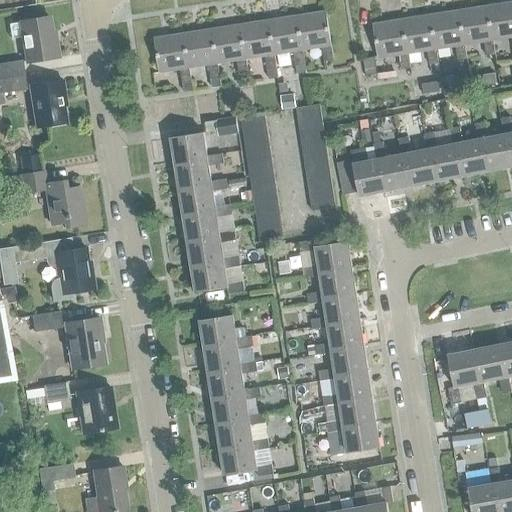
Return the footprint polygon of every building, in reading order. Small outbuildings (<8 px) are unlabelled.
[(511,3),(487,7),(493,40),(511,37),(511,38),(511,3)] [(492,40),(493,40),(487,7),(458,12),(463,45),(483,42),(485,57),(495,55),(492,40)] [(466,60),(463,45),(458,12),(430,16),(435,49),(455,46),(457,61),(466,60)] [(333,60),(326,13),(299,17),(304,51),(323,48),(325,62),(333,60)] [(435,50),(435,49),(430,16),(402,21),(408,55),(427,52),(429,66),(438,65),(435,50)] [(304,51),(299,17),(270,22),(275,56),(294,53),(297,75),(307,73),(304,51)] [(23,38),(27,63),(57,58),(55,42),(52,43),(48,18),(20,23),(20,24),(9,25),(12,40),(23,38)] [(410,69),(408,55),(402,21),(373,25),(378,59),(398,56),(400,71),(410,69)] [(275,56),(270,22),(243,26),(248,59),(266,57),(270,80),(279,79),(275,56)] [(248,59),(243,26),(213,30),(218,64),(238,61),(240,75),(250,74),(248,59)] [(218,64),(213,30),(186,34),(191,68),(210,65),(214,88),(222,87),(218,64)] [(191,68),(186,34),(156,39),(161,73),(181,70),(185,93),(194,91),(191,68)] [(363,59),(365,76),(378,74),(375,57),(363,59)] [(0,65),(0,77),(24,74),(22,62),(0,65)] [(452,77),(445,78),(447,91),(469,87),(467,74),(457,75),(452,77)] [(495,74),(482,76),(484,86),(496,84),(495,74)] [(0,94),(2,94),(26,90),(24,78),(0,82),(0,94)] [(436,80),(421,83),(422,96),(438,93),(436,80)] [(30,87),(36,127),(65,123),(61,97),(65,97),(63,82),(30,87)] [(321,105),(296,109),(298,121),(323,117),(321,105)] [(243,130),(267,126),(265,114),(241,117),(243,130)] [(218,132),(219,137),(239,134),(237,117),(217,120),(217,122),(186,126),(187,136),(218,132)] [(300,132),(324,129),(323,117),(298,121),(300,132)] [(504,136),(488,139),(482,141),(488,173),(511,168),(511,157),(507,135),(511,133),(511,127),(510,117),(501,119),(504,136)] [(478,140),(463,143),(456,145),(463,178),(488,173),(482,141),(488,139),(485,123),(475,125),(478,140)] [(243,130),(245,141),(269,137),(267,126),(243,130)] [(437,149),(431,150),(438,183),(463,178),(456,145),(463,143),(460,128),(450,130),(453,146),(437,149)] [(300,132),(302,143),(326,140),(324,129),(300,132)] [(412,154),(405,155),(412,188),(438,183),(431,150),(437,149),(434,133),(424,135),(428,151),(412,154)] [(171,140),(174,162),(175,164),(207,159),(208,167),(224,164),(222,155),(221,155),(219,146),(205,149),(203,135),(171,140)] [(245,141),(247,152),(270,148),(269,137),(245,141)] [(402,156),(386,159),(380,160),(386,193),(412,188),(405,155),(412,154),(409,138),(399,140),(402,156)] [(328,151),(326,140),(302,143),(303,155),(328,151)] [(360,199),(383,194),(386,193),(380,160),(386,159),(382,143),(374,145),(374,147),(377,161),(368,162),(353,165),(359,192),(360,199)] [(374,147),(365,149),(368,162),(377,161),(374,147)] [(272,160),(270,148),(247,152),(249,163),(272,160)] [(328,151),(303,155),(305,166),(329,162),(328,151)] [(208,167),(207,159),(175,164),(179,190),(212,185),(213,192),(228,189),(226,180),(211,182),(208,167)] [(272,160),(249,163),(250,175),(274,171),(272,160)] [(352,160),(336,164),(343,195),(359,192),(353,165),(353,163),(352,160)] [(329,162),(305,166),(307,177),(331,173),(329,162)] [(274,171),(250,175),(252,186),(276,182),(274,171)] [(50,226),(63,224),(64,230),(85,227),(79,187),(68,189),(67,182),(43,186),(41,173),(20,177),(23,195),(44,191),(50,226)] [(307,177),(308,188),(333,185),(331,173),(307,177)] [(245,178),(228,181),(230,189),(247,187),(245,178)] [(254,197),(278,193),(276,182),(252,186),(253,191),(254,197)] [(213,192),(212,185),(179,190),(183,216),(216,211),(217,218),(232,215),(231,206),(215,208),(213,192)] [(335,196),(333,185),(308,188),(310,200),(335,196)] [(255,201),(256,208),(279,205),(278,193),(254,197),(255,201)] [(336,208),(335,196),(310,200),(312,212),(336,208)] [(281,216),(279,205),(256,208),(257,220),(281,216)] [(217,218),(216,211),(183,216),(187,242),(221,237),(222,244),(237,241),(235,231),(219,234),(217,218)] [(259,228),(259,231),(283,227),(281,216),(257,220),(259,228)] [(285,239),(283,227),(259,231),(261,243),(285,239)] [(221,244),(222,244),(221,237),(187,242),(191,268),(224,263),(225,269),(241,267),(239,258),(224,260),(221,244)] [(319,267),(318,267),(319,273),(352,267),(348,242),(316,247),(315,241),(299,244),(300,254),(316,251),(319,267)] [(43,260),(41,244),(0,250),(0,273),(2,287),(17,284),(13,264),(43,260)] [(51,290),(53,302),(73,299),(72,294),(95,290),(92,271),(88,272),(84,249),(53,254),(57,281),(54,282),(51,286),(51,290)] [(289,262),(278,263),(279,275),(291,274),(289,262)] [(224,270),(225,269),(224,263),(191,268),(195,294),(227,289),(229,296),(244,294),(242,283),(227,285),(224,270)] [(322,293),(323,299),(356,294),(352,267),(319,273),(318,267),(303,269),(305,279),(320,276),(322,293)] [(323,303),(326,319),(326,324),(360,319),(356,294),(323,299),(322,293),(307,295),(309,305),(323,303)] [(0,382),(13,381),(0,305),(0,304),(0,382)] [(57,314),(29,318),(32,334),(60,330),(57,314)] [(200,322),(203,346),(204,348),(238,343),(239,349),(253,346),(252,337),(237,340),(233,317),(200,322)] [(330,344),(331,350),(364,345),(360,319),(326,324),(326,319),(311,321),(312,330),(327,328),(330,344)] [(64,326),(71,370),(103,365),(98,334),(101,334),(99,321),(64,326)] [(239,349),(238,343),(204,348),(208,374),(241,369),(242,375),(258,373),(257,364),(242,366),(239,349)] [(511,377),(511,343),(498,346),(505,379),(499,380),(502,396),(511,393),(509,378),(511,377)] [(331,354),(334,370),(335,376),(368,371),(364,345),(331,350),(330,344),(315,346),(316,357),(331,354)] [(499,380),(505,379),(498,346),(474,351),(480,383),(474,385),(477,401),(488,399),(485,383),(499,380)] [(474,385),(480,383),(474,351),(448,356),(454,388),(448,389),(452,406),(461,404),(458,388),(474,385)] [(242,375),(241,369),(208,374),(212,400),(245,395),(246,401),(261,398),(259,389),(245,391),(242,375)] [(336,380),(338,396),(339,401),(372,396),(368,371),(335,376),(334,370),(319,372),(320,383),(336,380)] [(43,388),(45,404),(59,402),(68,401),(65,384),(43,388)] [(117,430),(110,388),(76,394),(83,435),(117,430)] [(34,389),(24,390),(26,399),(35,397),(34,389)] [(249,418),(246,401),(245,395),(212,400),(217,427),(250,422),(251,427),(265,425),(264,415),(249,418)] [(342,422),(342,427),(376,422),(372,396),(339,401),(338,396),(323,398),(325,407),(339,405),(342,422)] [(59,402),(45,404),(46,412),(60,409),(59,402)] [(251,427),(250,422),(217,427),(221,452),(253,447),(254,452),(269,449),(268,441),(254,444),(251,427)] [(380,449),(377,425),(376,422),(342,427),(342,422),(327,424),(328,433),(344,431),(347,454),(380,449)] [(482,436),(465,438),(467,446),(483,444),(482,436)] [(253,452),(254,452),(253,447),(221,452),(225,477),(256,472),(257,479),(273,476),(272,465),(256,468),(253,452)] [(38,470),(41,493),(56,491),(54,482),(73,480),(71,466),(38,470)] [(124,482),(122,468),(92,473),(96,498),(84,500),(86,511),(122,511),(125,511),(121,482),(124,482)] [(473,511),(499,511),(494,485),(500,484),(498,469),(489,471),(491,485),(469,489),(473,511)] [(511,511),(511,481),(500,484),(494,485),(499,511),(511,511)] [(387,511),(386,505),(393,503),(390,488),(380,490),(383,505),(367,507),(360,509),(360,511),(387,511)] [(357,509),(342,511),(341,511),(360,511),(360,509),(367,507),(365,492),(354,494),(357,509)] [(313,493),(303,494),(304,503),(313,501),(314,501),(313,493)] [(341,511),(342,511),(339,497),(329,499),(331,511),(341,511)] [(315,511),(314,501),(313,501),(304,503),(303,503),(304,511),(315,511)]
